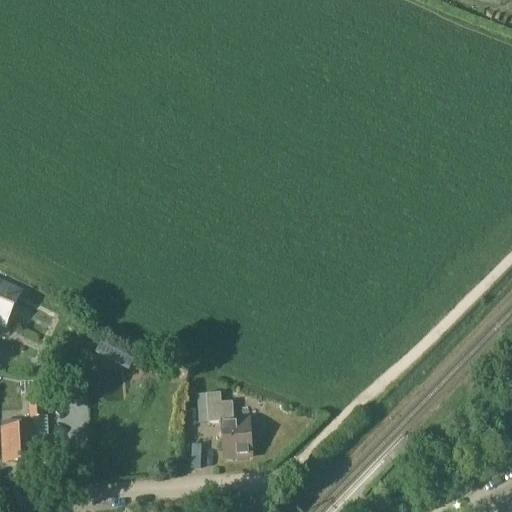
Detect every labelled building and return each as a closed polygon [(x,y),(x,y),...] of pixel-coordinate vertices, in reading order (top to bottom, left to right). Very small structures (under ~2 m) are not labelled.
[(0,327),(4,330),(8,320),(17,301),(21,293),(10,288),(0,283),(0,327)] [(28,395),(28,396),(29,418),(42,418),(41,394),(28,395)] [(223,425),(226,460),(251,458),(249,422),(234,423),(233,404),(222,405),(221,395),(206,396),(208,426),(223,425)] [(196,411),(185,411),(185,425),(196,425),(196,411)] [(21,431),(21,422),(2,423),(3,464),(35,463),(34,431),(21,431)]
